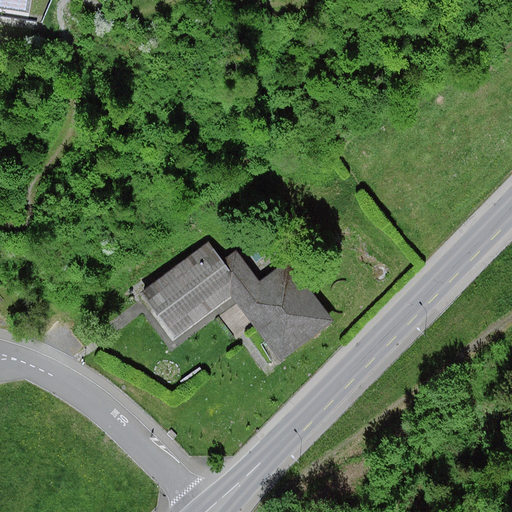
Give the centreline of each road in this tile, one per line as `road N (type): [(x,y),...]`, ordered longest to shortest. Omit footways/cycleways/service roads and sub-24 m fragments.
road 1 (tertiary): [(223,510),(511,208)]
road 2 (residential): [(30,352),(113,408),(223,510)]
